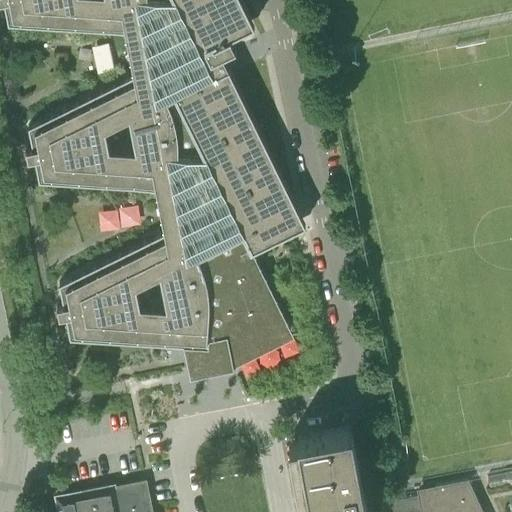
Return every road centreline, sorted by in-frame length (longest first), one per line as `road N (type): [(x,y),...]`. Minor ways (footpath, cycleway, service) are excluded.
road 1 (residential): [(267,416),(355,400),(275,0)]
road 2 (residential): [(1,511),(14,443),(0,332)]
road 3 (residential): [(192,511),(176,432),(267,416)]
